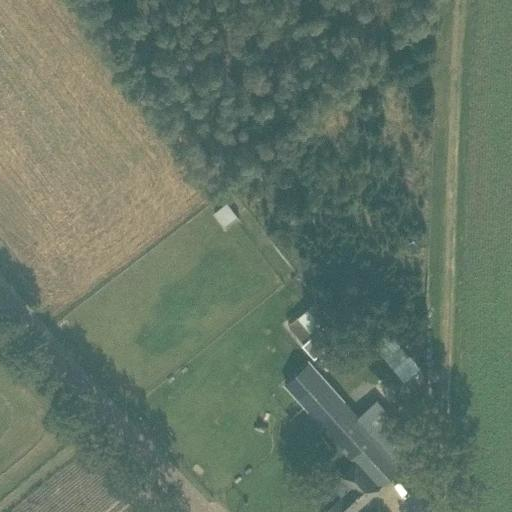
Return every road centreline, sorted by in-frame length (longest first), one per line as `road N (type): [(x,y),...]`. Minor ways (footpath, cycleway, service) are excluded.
road 1 (track): [(460,0),(449,511)]
road 2 (tertiary): [(201,511),(0,288)]
